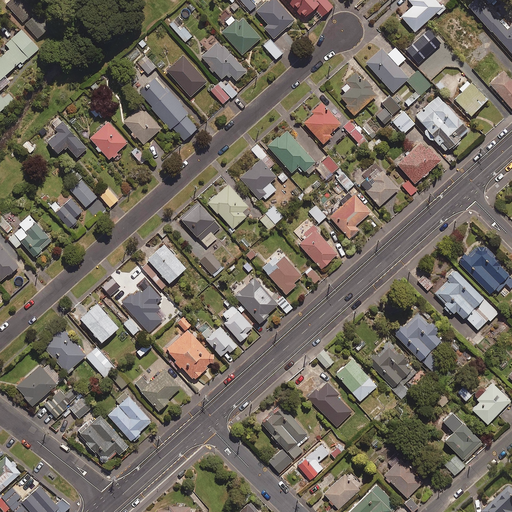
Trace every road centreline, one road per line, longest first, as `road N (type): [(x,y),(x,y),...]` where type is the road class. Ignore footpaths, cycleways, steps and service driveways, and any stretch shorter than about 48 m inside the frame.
road 1 (residential): [(0,340),(344,31)]
road 2 (secondary): [(462,188),(201,423)]
road 3 (residential): [(0,411),(113,501)]
road 4 (residential): [(292,511),(201,423)]
